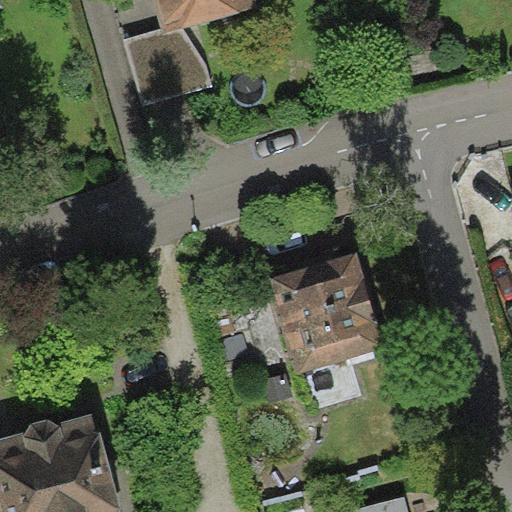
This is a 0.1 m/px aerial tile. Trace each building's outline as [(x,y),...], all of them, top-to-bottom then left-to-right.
[(252,0),(153,0),(160,28),(162,35),(183,29),(255,8),(252,0)] [(162,35),(160,28),(126,38),(144,107),(212,87),(207,63),(183,29),(162,35)] [(356,252),(268,279),(296,374),(385,348),(356,252)] [(97,433),(91,412),(56,421),(46,418),(34,421),(28,429),(0,436),(0,502),(1,505),(2,511),(118,511),(117,510),(121,509),(101,432),(97,433)] [(409,511),(406,497),(351,511),(409,511)]
